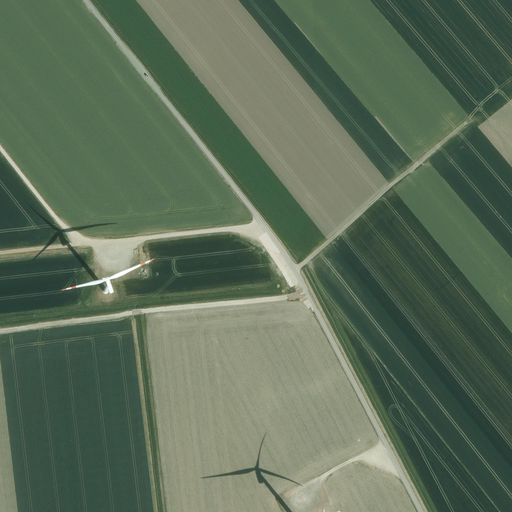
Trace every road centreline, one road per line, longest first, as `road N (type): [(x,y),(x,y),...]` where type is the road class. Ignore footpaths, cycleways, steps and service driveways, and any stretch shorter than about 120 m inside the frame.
road 1 (unclassified): [(421,511),(290,263),(87,0)]
road 2 (track): [(264,226),(0,253)]
road 3 (track): [(94,242),(63,226),(0,146)]
